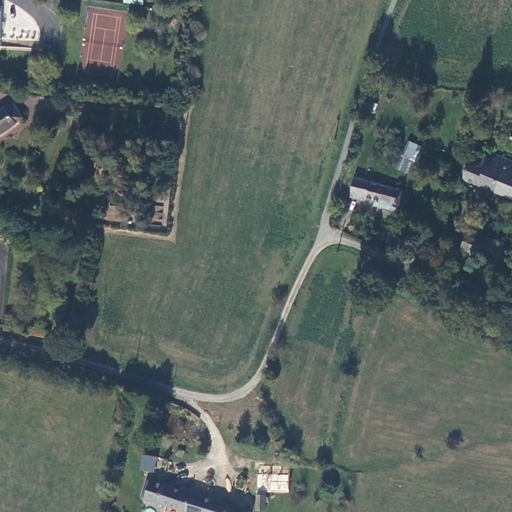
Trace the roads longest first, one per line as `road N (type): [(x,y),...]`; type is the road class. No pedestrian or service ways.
road 1 (unclassified): [(0,341),(184,394),(237,395),(254,381),(320,235)]
road 2 (track): [(320,235),(391,0)]
